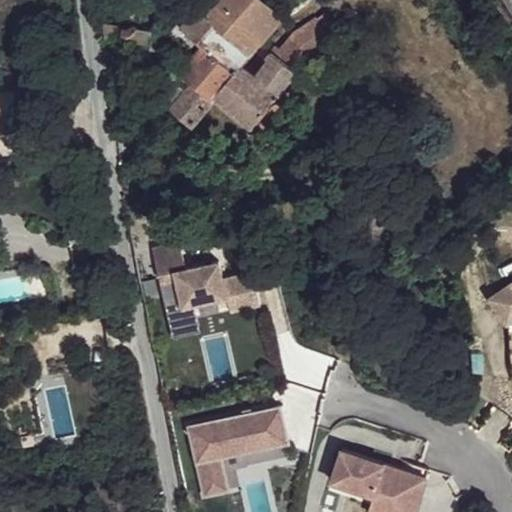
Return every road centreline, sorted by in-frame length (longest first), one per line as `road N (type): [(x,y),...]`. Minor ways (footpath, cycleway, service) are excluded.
road 1 (unclassified): [(179,511),(84,0)]
road 2 (residential): [(344,398),(471,444),(502,511)]
